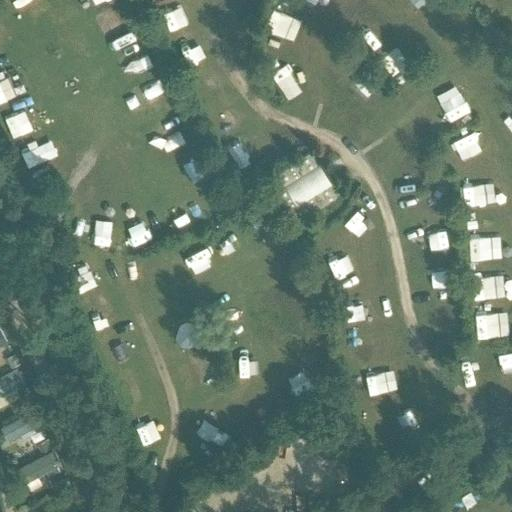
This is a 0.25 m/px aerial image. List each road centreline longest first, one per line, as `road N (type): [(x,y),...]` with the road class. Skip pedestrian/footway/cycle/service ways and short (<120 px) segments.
road 1 (unknown): [(37,382),(69,133),(53,67),(0,36)]
road 2 (unknown): [(348,0),(318,78),(335,143)]
